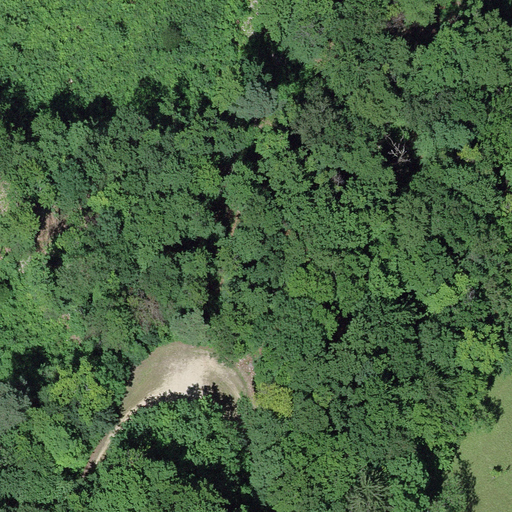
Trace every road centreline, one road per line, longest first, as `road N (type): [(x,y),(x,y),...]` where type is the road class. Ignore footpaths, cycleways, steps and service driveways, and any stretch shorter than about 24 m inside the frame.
road 1 (track): [(194,384),(212,287),(288,104),(356,31),(369,0)]
road 2 (track): [(265,511),(239,425),(220,394),(194,384),(152,396),(58,511)]
